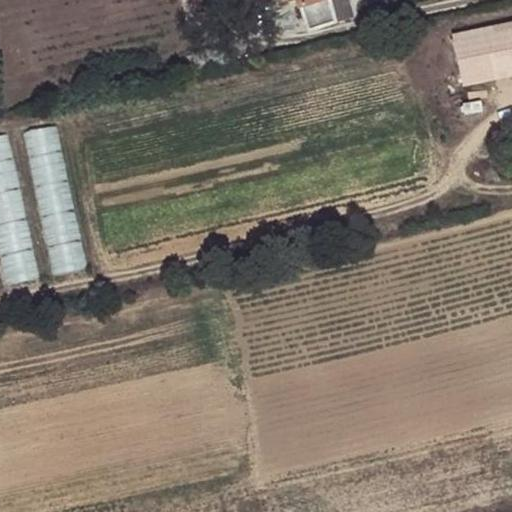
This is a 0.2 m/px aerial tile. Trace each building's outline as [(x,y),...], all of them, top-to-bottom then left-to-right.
[(296,0),(300,10),(302,9),(308,26),(335,19),(329,0),(296,0)] [(329,0),(335,19),(353,14),(348,0),(329,0)] [(511,25),(453,38),(463,87),(511,76),(511,25)] [(181,60),(185,75),(221,66),(216,52),(181,60)] [(23,132),(54,277),(87,270),(57,125),(23,132)] [(0,136),(0,257),(6,286),(39,279),(8,135),(0,136)]
